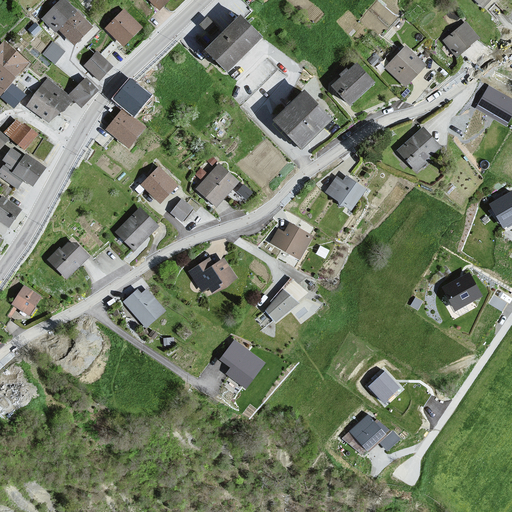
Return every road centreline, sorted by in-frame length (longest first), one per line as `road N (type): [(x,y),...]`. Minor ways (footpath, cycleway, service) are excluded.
road 1 (residential): [(0,356),(163,255),(248,221),(363,137),(437,102),(511,47)]
road 2 (tertiary): [(72,149),(107,91),(202,0)]
road 3 (residential): [(511,311),(403,473)]
road 4 (tertiary): [(0,272),(72,149)]
